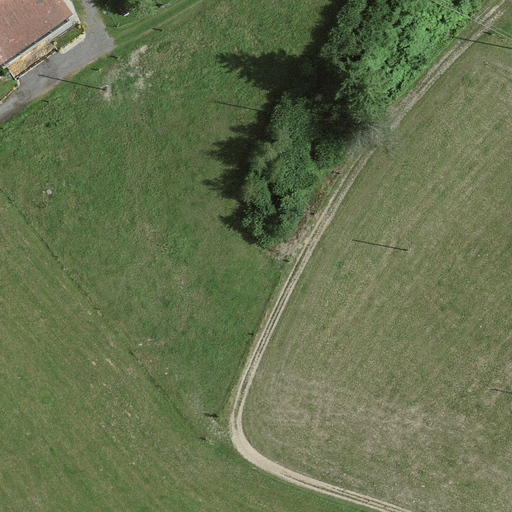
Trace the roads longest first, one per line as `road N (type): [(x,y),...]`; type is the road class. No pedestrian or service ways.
road 1 (track): [(480,27),(354,174),(243,396),(239,431),(251,463),(278,484),(359,511)]
road 2 (track): [(0,118),(108,45)]
